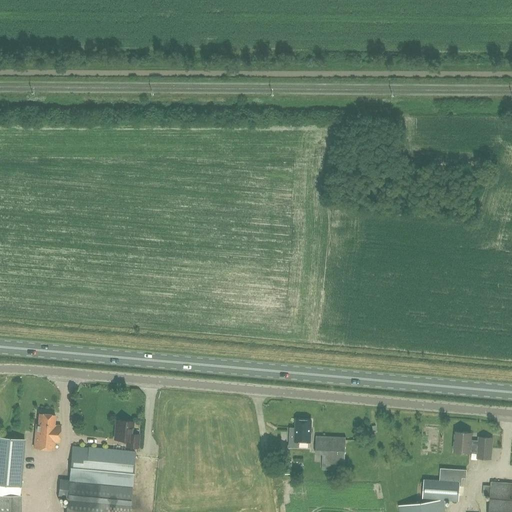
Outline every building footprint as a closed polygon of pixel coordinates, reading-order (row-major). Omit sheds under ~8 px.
[(54,425),(55,414),(39,413),(38,424),(36,424),(34,448),(54,450),(55,442),(59,442),(61,425),(54,425)] [(138,447),(139,434),(132,433),(133,421),(116,420),(115,439),(127,440),(127,446),(138,447)] [(310,442),(311,420),(297,420),(296,434),(290,433),(289,447),(298,447),(298,441),(310,442)] [(479,440),(471,440),(471,432),(456,431),(454,451),(470,452),(470,451),(478,452),(477,458),(490,459),(492,438),(479,437),(479,440)] [(345,464),(346,437),(316,436),(315,453),(323,453),(322,469),(335,470),(335,463),(345,464)] [(0,485),(21,487),(25,439),(0,437),(0,485)] [(58,497),(67,498),(65,511),(129,511),(130,510),(132,511),(135,486),(132,486),(135,451),(73,446),(69,480),(59,479),(58,497)] [(292,462),(279,461),(278,474),(292,474),(292,462)] [(440,468),(439,480),(423,479),(422,497),(458,499),(460,469),(440,468)] [(511,511),(511,483),(491,482),(488,511),(511,511)] [(0,511),(21,511),(21,495),(0,495),(0,511)] [(445,511),(444,499),(398,505),(399,511),(445,511)]
